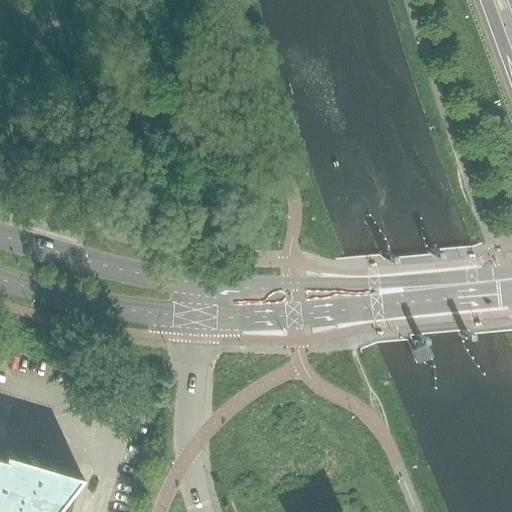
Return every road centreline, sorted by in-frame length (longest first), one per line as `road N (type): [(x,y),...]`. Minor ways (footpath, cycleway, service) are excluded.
road 1 (secondary): [(199,283),(115,270),(0,237)]
road 2 (secondary): [(195,318),(304,315),(393,294)]
road 3 (secondary): [(0,280),(69,301),(195,318)]
road 4 (secondary): [(393,294),(352,284),(199,283)]
road 5 (residential): [(200,511),(185,434),(195,318)]
